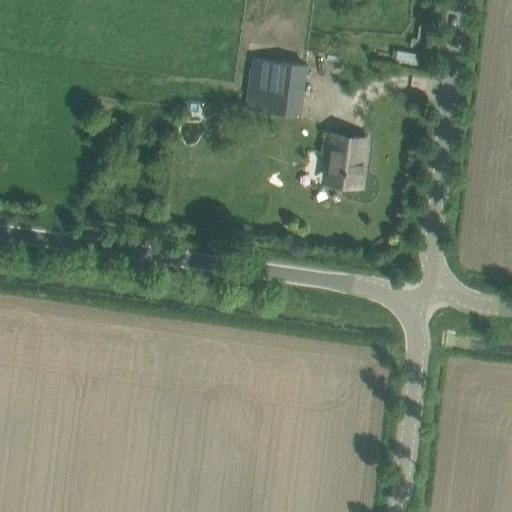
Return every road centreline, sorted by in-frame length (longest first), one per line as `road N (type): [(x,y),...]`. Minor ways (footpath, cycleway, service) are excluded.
road 1 (unclassified): [(0,242),(425,306)]
road 2 (unclassified): [(425,306),(463,0)]
road 3 (unclassified): [(399,511),(425,306)]
